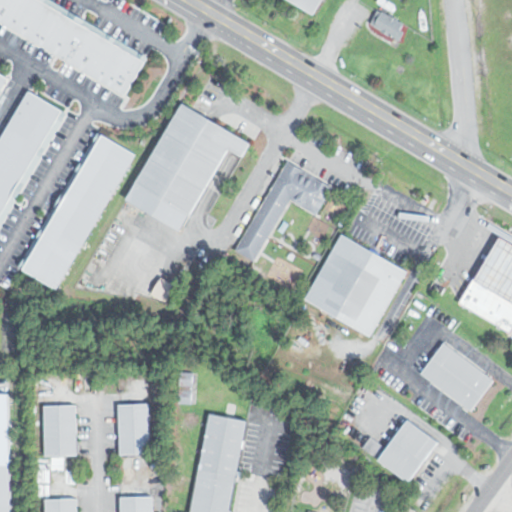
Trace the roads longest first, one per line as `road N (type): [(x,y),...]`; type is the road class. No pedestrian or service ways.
road 1 (secondary): [(184,0),(511,194)]
road 2 (residential): [(467,169),(456,35)]
